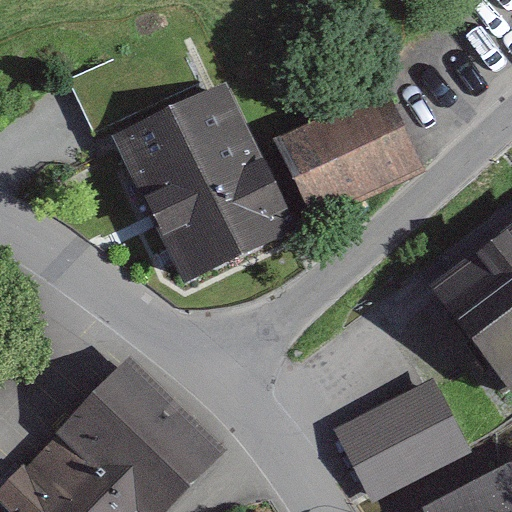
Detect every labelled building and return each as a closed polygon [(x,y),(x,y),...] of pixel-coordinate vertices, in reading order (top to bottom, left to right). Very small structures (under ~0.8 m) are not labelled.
[(236,76),(84,134),(145,291),(276,241),(268,222),(398,172),(368,95),(260,137),(236,76)] [(511,277),(430,340),(490,418),(511,401),(511,277)] [(154,511),(208,456),(111,363),(0,479),(0,508),(3,511),(154,511)] [(465,461),(426,377),(325,425),(365,508),(465,461)] [(511,511),(511,467),(425,511),(511,511)]
